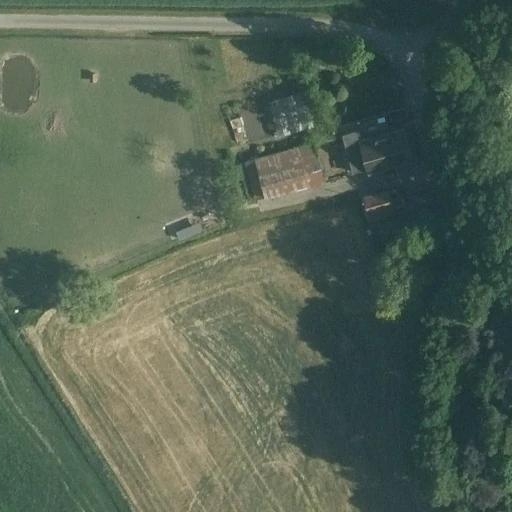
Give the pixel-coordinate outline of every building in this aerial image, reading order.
[(314,125),(303,86),(273,95),(284,134),(314,125)] [(368,168),(369,172),(413,160),(404,129),(362,141),(359,129),(342,134),(353,172),(368,168)] [(314,142),(244,162),(255,198),(264,195),(265,198),(325,180),(314,142)] [(395,214),(389,190),(363,197),(369,220),(395,214)] [(420,212),(378,223),(381,236),(423,224),(420,212)] [(176,231),(179,239),(191,234),(188,226),(176,231)] [(77,267),(60,274),(64,283),(80,276),(77,267)]
